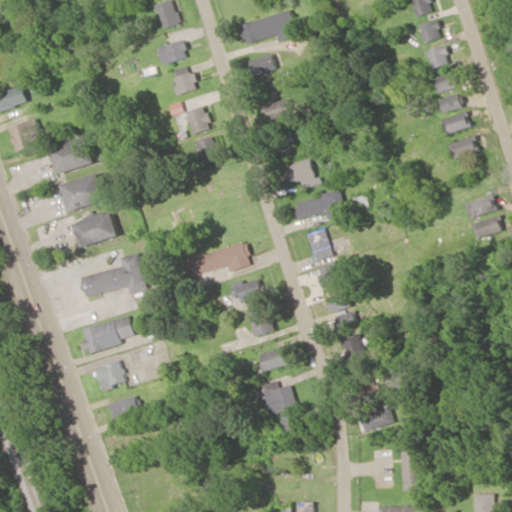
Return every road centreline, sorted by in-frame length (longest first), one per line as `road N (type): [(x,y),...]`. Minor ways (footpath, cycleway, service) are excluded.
road 1 (residential): [(344,511),(330,390),(201,0)]
road 2 (tertiary): [(104,511),(0,219)]
road 3 (residential): [(511,148),(465,0)]
